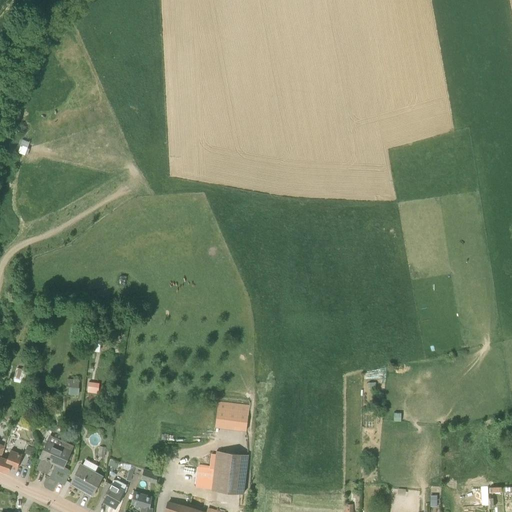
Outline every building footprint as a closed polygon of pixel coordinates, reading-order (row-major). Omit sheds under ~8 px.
[(24,383),(27,369),(16,367),(13,381),(24,383)] [(78,395),(79,387),(80,379),(67,378),(66,386),(69,386),(68,394),(78,395)] [(98,393),(99,383),(88,382),(87,392),(98,393)] [(217,426),(249,428),(251,403),(218,401),(217,426)] [(48,440),(41,456),(43,457),(38,467),(48,471),(52,461),(56,462),(56,463),(64,467),(71,450),(48,440)] [(106,447),(99,446),(97,456),(105,457),(106,447)] [(198,464),(196,485),(245,491),(250,452),(217,448),(215,466),(198,464)] [(0,459),(0,468),(9,472),(12,463),(18,466),(22,456),(22,454),(10,450),(7,458),(1,456),(0,459)] [(102,476),(95,472),(98,467),(86,461),(83,466),(81,465),(71,483),(92,494),(102,476)] [(126,480),(130,481),(135,467),(123,464),(122,469),(128,470),(126,480)] [(141,478),(156,483),(158,473),(143,469),(141,478)] [(111,484),(107,492),(108,492),(104,500),(116,507),(120,499),(119,498),(123,490),(111,484)] [(511,493),(511,486),(503,487),(503,495),(511,493)] [(150,511),(152,507),(150,507),(152,496),(134,491),(132,502),(143,506),(142,511),(150,511)]
